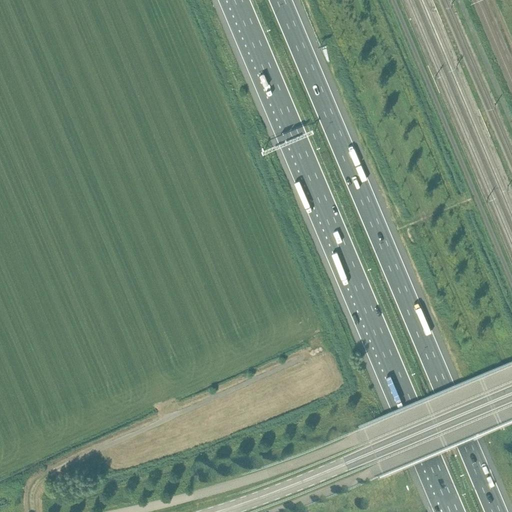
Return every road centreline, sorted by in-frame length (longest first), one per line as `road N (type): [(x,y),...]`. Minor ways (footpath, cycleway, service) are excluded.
road 1 (motorway): [(496,511),(280,0)]
road 2 (motorway): [(235,0),(450,511)]
road 3 (unclassified): [(129,511),(279,470),(511,376)]
road 4 (primary): [(218,511),(511,395)]
road 5 (unclassified): [(279,511),(511,415)]
